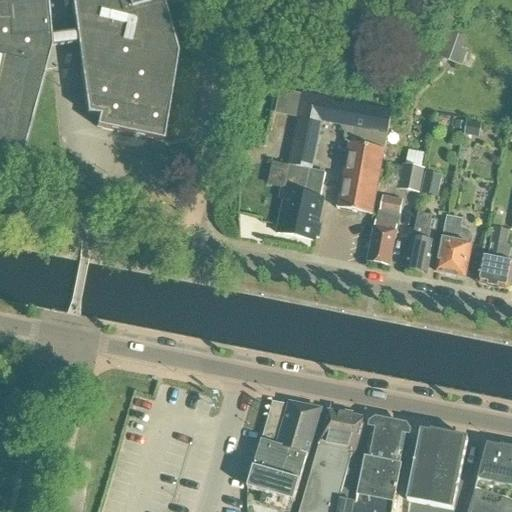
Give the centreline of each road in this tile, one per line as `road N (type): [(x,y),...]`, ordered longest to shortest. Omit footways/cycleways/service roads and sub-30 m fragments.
road 1 (tertiary): [(511,430),(68,340)]
road 2 (residential): [(189,229),(218,253),(511,311)]
road 3 (residential): [(189,229),(240,0)]
road 4 (residential): [(189,229),(159,238),(0,205)]
road 5 (unclassified): [(34,511),(68,340)]
